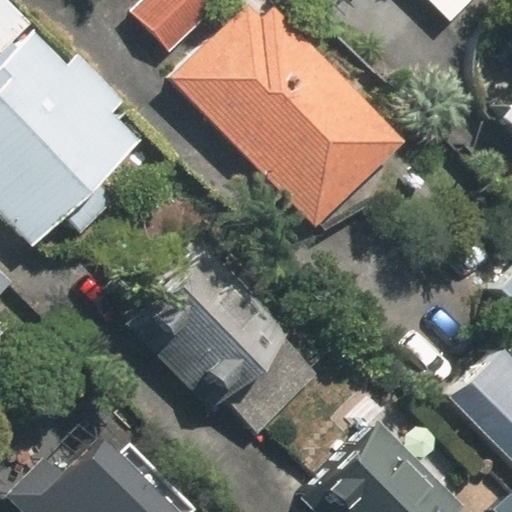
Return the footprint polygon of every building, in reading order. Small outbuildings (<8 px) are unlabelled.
[(212,2),(210,0),(129,0),(109,21),(153,63),(212,2)] [(405,0),(433,27),(459,0),(405,0)] [(228,2),(150,83),(301,228),(378,148),(228,2)] [(0,245),(8,254),(125,140),(0,12),(0,245)] [(511,80),(510,78),(465,127),(511,171),(511,80)] [(265,333),(183,248),(107,322),(190,406),(265,333)] [(511,258),(508,255),(466,300),(495,326),(431,396),(511,470),(511,258)] [(455,511),(352,416),(276,497),(292,511),(455,511)] [(0,487),(0,511),(171,511),(107,449),(93,463),(68,438),(35,472),(25,462),(0,487)]
